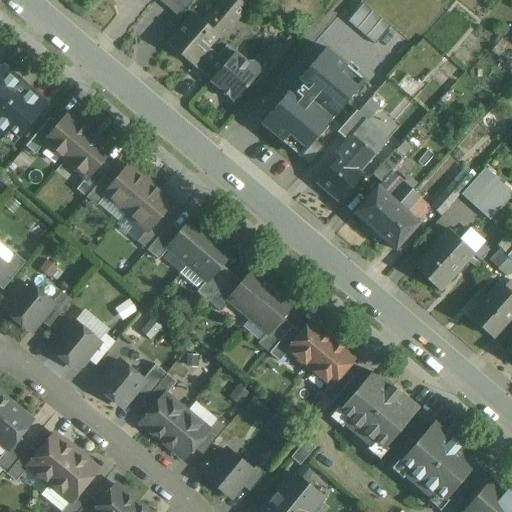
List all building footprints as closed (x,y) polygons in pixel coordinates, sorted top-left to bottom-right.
[(193,1),(191,0),(158,0),(179,18),(193,1)] [(203,22),(202,21),(194,14),(168,44),(193,65),(207,48),(217,38),(219,40),(220,39),(247,7),(238,0),(222,0),(204,21),(203,22)] [(364,3),(348,21),(375,45),(391,27),(364,3)] [(232,56),(234,57),(236,54),(226,46),(218,55),(217,56),(223,61),(227,56),(230,59),(232,56)] [(227,56),(223,61),(217,56),(218,55),(212,50),(209,50),(207,48),(193,65),(211,81),(230,59),(227,56)] [(326,48),(261,123),(309,164),(324,148),(314,140),(365,81),(326,48)] [(211,81),(233,100),(245,87),(246,88),(247,86),(247,85),(258,73),(258,67),(253,63),(247,63),(236,54),(234,57),(232,56),(230,59),(211,81)] [(0,58),(0,105),(13,91),(5,84),(1,58),(0,58)] [(16,71),(1,58),(5,84),(13,91),(20,97),(47,97),(31,84),(16,71)] [(20,97),(13,91),(0,105),(0,124),(13,136),(47,97),(20,97)] [(47,139),(68,157),(93,127),(72,109),(57,126),(47,139)] [(366,120),(357,112),(339,133),(347,141),(351,136),(366,120)] [(47,139),(57,126),(50,120),(30,143),(38,149),(47,139)] [(115,145),(93,127),(68,157),(89,175),(101,161),(115,145)] [(339,201),(362,175),(359,172),(373,155),(351,136),(347,141),(336,154),(339,157),(317,182),(339,201)] [(402,157),(405,154),(405,153),(410,148),(404,142),(395,151),(402,157)] [(394,150),(379,167),(372,175),(381,183),(403,158),(394,150)] [(455,159),(452,156),(451,155),(447,151),(441,157),(449,165),(455,159)] [(107,190),(130,209),(155,180),(132,160),(119,176),(107,190)] [(98,200),(107,190),(119,176),(101,161),(89,175),(81,185),(98,200)] [(511,193),(511,192),(484,168),(461,195),(489,219),(511,193)] [(178,199),(155,180),(130,209),(153,228),(165,214),(178,199)] [(463,189),(453,181),(431,207),(440,215),(463,189)] [(411,190),(404,183),(391,198),(398,205),(411,190)] [(391,198),(377,186),(353,213),(374,231),(398,205),(391,198)] [(419,223),(406,211),(419,196),(411,190),(398,205),(374,231),(395,250),(419,223)] [(171,245),(192,262),(219,231),(198,213),(184,230),(171,245)] [(165,214),(153,228),(142,240),(161,256),(171,245),(184,230),(165,214)] [(440,291),(456,273),(474,253),(447,229),(414,267),(440,291)] [(239,248),(219,231),(192,262),(213,280),(226,264),(239,248)] [(482,245),(481,246),(473,254),(480,260),(488,251),(482,245)] [(226,264),(213,280),(204,290),(222,306),(230,296),(245,279),(226,264)] [(230,296),(251,314),(277,283),(256,266),(245,279),(230,296)] [(493,338),(501,329),(511,317),(511,293),(499,282),(468,316),(493,338)] [(297,300),(277,283),(251,314),(271,331),(286,314),(297,300)] [(53,304),(28,284),(6,311),(30,331),(53,304)] [(287,344),(310,363),(337,332),(314,313),(301,327),(287,344)] [(286,314),(271,331),(263,340),(279,354),(287,344),(301,327),(286,314)] [(99,342),(74,322),(52,350),(76,370),(99,342)] [(360,352),(337,332),(310,363),(333,383),(347,367),(360,352)] [(143,381),(120,362),(118,364),(113,365),(108,371),(109,376),(99,388),(121,407),(125,403),(126,404),(135,393),(133,392),(143,381)] [(342,406),(365,425),(399,385),(376,366),(364,381),(342,406)] [(347,367),(333,383),(325,392),(342,406),(364,381),(347,367)] [(421,404),(399,385),(365,425),(387,444),(421,404)] [(0,418),(11,404),(0,394),(0,418)] [(186,412),(165,395),(141,423),(162,441),(186,412)] [(31,421),(11,404),(0,418),(0,443),(8,450),(31,421)] [(186,412),(162,441),(184,459),(208,430),(186,412)] [(400,456),(423,475),(458,434),(435,415),(400,456)] [(54,434),(28,466),(49,484),(76,452),(54,434)] [(480,453),(458,434),(423,475),(445,494),(480,453)] [(228,451),(206,477),(230,497),(252,471),(228,451)] [(76,452),(49,484),(71,502),(97,470),(76,452)] [(255,511),(288,511),(316,480),(297,464),(255,511)] [(461,511),(510,511),(511,510),(511,485),(496,471),(461,511)] [(312,511),(330,492),(316,480),(288,511),(312,511)] [(116,485),(93,511),(129,511),(137,503),(116,485)] [(147,511),(137,503),(129,511),(147,511)]
